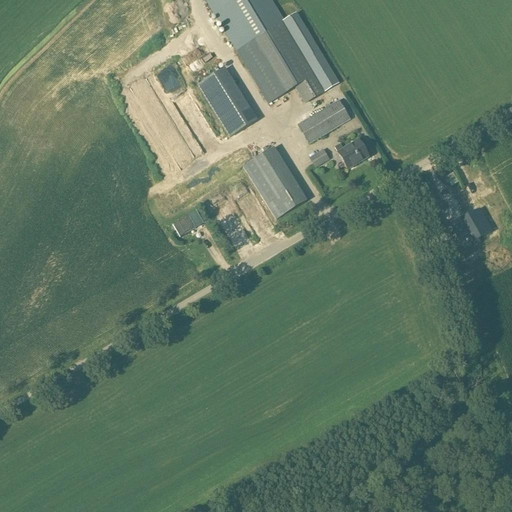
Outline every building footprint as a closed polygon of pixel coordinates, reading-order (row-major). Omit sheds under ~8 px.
[(305,106),(325,93),(268,0),(204,0),(267,106),(295,89),(305,106)] [(197,86),(230,139),(257,122),(224,69),(197,86)] [(350,121),(339,101),(297,126),(309,145),(350,121)] [(358,141),(343,150),(340,145),(334,148),(338,153),(337,154),(347,171),(369,158),(358,141)] [(307,202),(274,149),(242,168),(275,221),(307,202)] [(323,151),(318,154),(308,159),(314,169),(329,161),(323,151)] [(447,178),(452,186),(460,182),(454,173),(447,178)] [(173,224),(180,238),(205,224),(197,210),(173,224)] [(469,219),(451,229),(459,243),(470,237),(477,233),(480,239),(491,233),(479,211),(467,217),(469,219)] [(477,233),(470,237),(474,242),(480,239),(477,233)]
